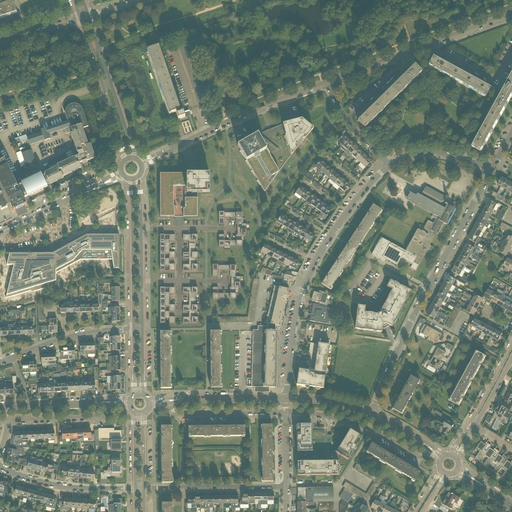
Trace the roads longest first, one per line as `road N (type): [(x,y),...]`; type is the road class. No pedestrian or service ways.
road 1 (residential): [(371,414),(492,170)]
road 2 (residential): [(389,165),(314,262),(295,320),(285,398)]
road 3 (residential): [(140,164),(326,82)]
road 4 (residential): [(430,449),(412,456),(351,422),(285,412)]
road 5 (tertiary): [(130,179),(133,329)]
road 6 (tertiary): [(135,158),(88,16)]
road 7 (tertiary): [(80,18),(126,159)]
road 8 (residential): [(143,488),(286,486)]
road 9 (track): [(0,312),(96,277),(133,277)]
road 10 (residential): [(135,488),(54,484),(0,464)]
road 11 (residential): [(122,173),(0,231)]
road 12 (residential): [(13,357),(71,336),(133,329)]
road 13 (residential): [(285,412),(180,414),(170,400)]
